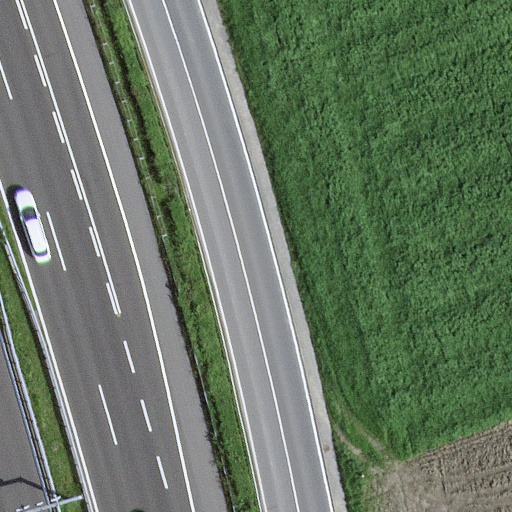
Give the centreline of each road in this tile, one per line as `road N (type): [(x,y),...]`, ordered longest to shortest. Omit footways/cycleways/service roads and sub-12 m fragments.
road 1 (primary): [(163,0),(233,222),(299,511)]
road 2 (motorway): [(74,287),(0,13)]
road 3 (motorway): [(74,287),(0,65)]
road 4 (motorway): [(137,511),(74,287)]
